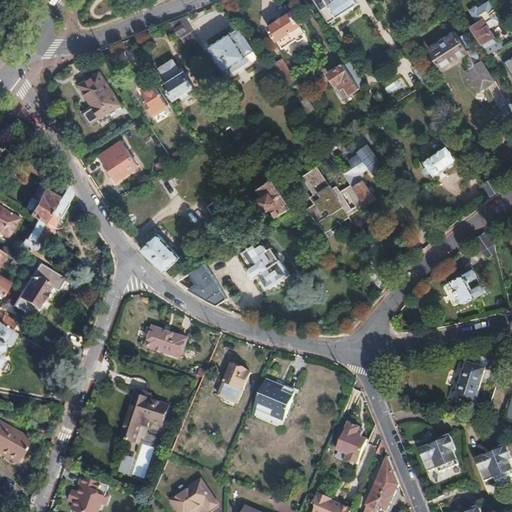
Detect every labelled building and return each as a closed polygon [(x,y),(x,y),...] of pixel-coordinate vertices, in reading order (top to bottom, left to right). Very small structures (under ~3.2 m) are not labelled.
[(313,0),(328,23),(358,5),(355,0),(313,0)] [(306,35),(293,14),(270,29),(283,50),(297,41),(298,42),(301,42),(305,39),(305,37),(305,36),(306,35)] [(191,28),(184,17),(179,20),(172,22),(183,39),(189,35),(187,31),(191,28)] [(470,23),(473,28),(484,45),(486,49),(490,54),(504,46),(511,42),(511,36),(511,35),(496,42),(493,39),(494,38),(483,21),(475,27),(472,22),(470,23)] [(247,55),(255,50),(240,29),(233,34),(232,32),(210,47),(216,56),(225,71),(227,70),(229,73),(249,61),(246,58),(248,57),(247,55)] [(494,83),(483,66),(472,48),(475,46),(467,32),(459,37),(457,35),(433,51),(443,67),(466,52),(468,50),(471,54),(469,56),(467,69),(473,80),(472,85),(476,90),(481,91),(494,83)] [(194,42),(189,35),(183,39),(187,46),(194,42)] [(297,82),(280,56),(273,61),(283,76),(289,87),(297,82)] [(346,66),(353,77),(360,87),(365,84),(351,63),(346,66)] [(425,70),(420,63),(413,67),(424,84),(431,80),(425,70)] [(346,66),(345,64),(329,75),(336,85),(342,82),(351,95),(361,89),(353,77),(346,66)] [(184,76),(181,72),(177,71),(170,76),(169,81),(172,84),(184,76)] [(100,73),(80,86),(94,107),(84,113),(92,124),(102,118),(122,105),(100,73)] [(212,84),(205,73),(199,77),(206,88),(212,84)] [(197,88),(187,74),(185,75),(184,76),(172,84),(168,86),(178,100),(197,88)] [(487,88),(499,110),(508,106),(495,83),(487,88)] [(169,107),(154,84),(142,91),(148,100),(145,102),(154,117),(169,107)] [(315,110),(308,98),(300,103),(304,110),(308,115),(315,110)] [(236,123),(230,112),(221,118),(228,128),(236,123)] [(354,168),(345,174),(350,180),(353,185),(363,200),(367,208),(377,201),(365,183),(363,182),(360,177),(363,173),(376,164),(380,171),(392,164),(377,140),(365,148),(367,150),(350,162),(354,168)] [(118,181),(139,166),(123,143),(102,157),(118,181)] [(443,171),(460,160),(449,146),(425,163),(428,167),(425,169),(425,171),(425,172),(426,174),(427,175),(429,175),(430,175),(432,174),(435,177),(439,175),(440,177),(445,174),(443,171)] [(264,165),(259,157),(253,161),(258,169),(264,165)] [(367,208),(363,200),(353,185),(341,193),(337,187),(333,190),(331,186),(329,187),(319,171),(305,180),(316,198),(312,200),(317,208),(309,213),(319,228),(321,226),(327,236),(358,216),(362,220),(371,214),(367,208)] [(502,190),(493,177),(484,183),(493,196),(502,190)] [(292,208),(280,190),(275,182),(260,191),(266,200),(262,202),(268,211),(272,208),(278,218),(280,216),(292,208)] [(65,203),(71,194),(66,185),(58,199),(45,222),(36,236),(48,245),(52,238),(48,234),(51,227),(54,224),(59,226),(65,216),(64,212),(62,211),(66,204),(65,203)] [(45,222),(58,199),(44,190),(38,201),(32,197),(25,207),(32,211),(30,214),(39,219),(45,222)] [(212,214),(225,205),(220,197),(207,206),(212,214)] [(0,234),(6,238),(18,221),(0,209),(0,234)] [(36,236),(45,222),(39,219),(25,242),(24,242),(20,247),(28,252),(35,239),(36,236)] [(495,245),(488,231),(487,231),(478,238),(486,251),(495,246),(495,245)] [(183,261),(160,235),(142,250),(148,256),(158,266),(164,270),(166,272),(174,264),(176,267),(183,261)] [(404,241),(394,248),(397,254),(409,247),(404,241)] [(290,275),(272,249),(269,251),(264,245),(258,248),(256,245),(243,253),(252,267),(251,269),(250,271),(250,274),(251,276),(253,277),(257,278),(259,277),(268,290),(290,275)] [(21,264),(10,258),(8,262),(18,269),(21,264)] [(62,278),(37,264),(12,305),(30,316),(49,286),(55,290),(62,278)] [(222,286),(213,273),(211,273),(204,264),(201,266),(189,274),(197,285),(190,290),(194,292),(201,296),(215,303),(219,305),(229,298),(222,288),(222,286)] [(478,277),(473,267),(452,278),(454,281),(453,282),(457,289),(454,292),(457,297),(461,297),(465,304),(480,296),(471,281),(478,277)] [(178,281),(189,274),(186,269),(173,278),(177,281),(178,281)] [(1,299),(10,283),(0,277),(0,299),(1,300),(1,299)] [(18,322),(0,312),(0,323),(3,325),(13,330),(18,322)] [(13,347),(20,335),(3,325),(0,323),(0,368),(6,359),(5,356),(5,354),(3,353),(9,344),(13,347)] [(154,327),(148,345),(181,357),(188,339),(154,327)] [(486,369),(488,363),(486,359),(481,357),(477,360),(475,365),(482,367),(486,369)] [(455,401),(474,407),(486,369),(482,367),(475,365),(467,363),(455,401)] [(232,366),(224,383),(242,391),(250,374),(247,372),(232,366)] [(265,382),(251,416),(255,417),(258,410),(284,422),(296,394),(265,382)] [(242,391),(224,383),(219,396),(237,404),(242,391)] [(136,395),(121,438),(135,442),(141,425),(148,427),(149,423),(162,427),(170,407),(136,395)] [(339,418),(331,437),(357,448),(364,431),(350,425),(351,422),(339,418)] [(0,450),(17,460),(29,439),(0,422),(0,450)] [(427,451),(426,449),(420,451),(428,472),(436,469),(438,474),(458,466),(452,452),(455,450),(449,435),(437,440),(437,442),(435,443),(435,447),(427,451)] [(385,447),(382,440),(377,452),(382,454),(385,447)] [(482,460),(481,459),(475,461),(483,483),(492,479),(494,484),(511,476),(511,472),(507,461),(510,460),(505,446),(492,451),(493,452),(490,457),(482,460)] [(0,454),(15,463),(17,460),(0,450),(0,454)] [(124,456),(119,471),(126,474),(131,459),(124,456)] [(364,511),(376,511),(378,509),(394,471),(389,457),(364,511)] [(394,471),(378,509),(380,510),(382,511),(383,508),(388,510),(400,484),(394,471)] [(107,483),(83,474),(79,485),(80,485),(77,493),(71,490),(68,500),(74,502),(71,509),(79,511),(97,511),(103,497),(102,496),(107,483)] [(203,478),(172,499),(181,511),(192,511),(207,502),(211,508),(219,503),(203,478)] [(350,511),(353,506),(341,501),(340,504),(331,499),(332,497),(333,494),(319,489),(314,501),(318,502),(313,511),(350,511)]
